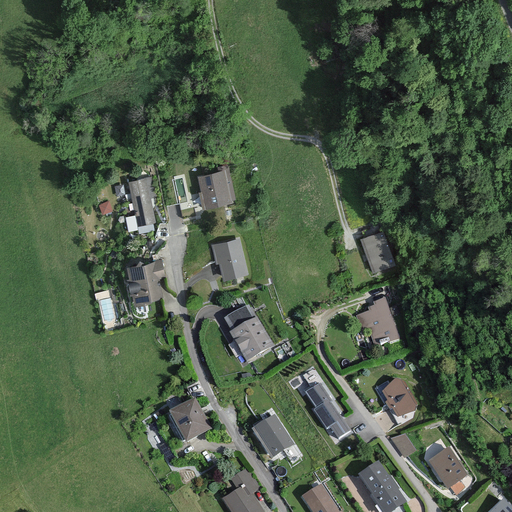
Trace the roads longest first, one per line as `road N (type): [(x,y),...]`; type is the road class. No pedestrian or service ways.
road 1 (track): [(212,0),(238,102),(267,130),(318,142),(352,240)]
road 2 (residential): [(288,511),(206,387),(172,239)]
road 3 (residential): [(320,344),(437,511)]
